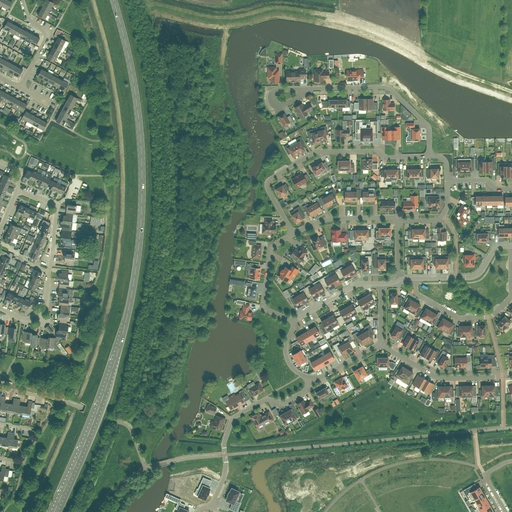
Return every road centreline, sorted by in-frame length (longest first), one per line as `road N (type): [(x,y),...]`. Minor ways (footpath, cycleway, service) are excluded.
road 1 (primary): [(53,511),(109,375),(136,258),(138,124),(112,0)]
road 2 (residential): [(294,234),(265,184),(316,151),(429,157)]
road 3 (residential): [(210,506),(233,417),(265,398),(283,402),(310,381)]
road 4 (residential): [(509,246),(510,293),(487,317),(459,317),(416,293),(415,278)]
road 5 (residential): [(306,89),(388,88),(427,124),(429,157)]
road 6 (residential): [(17,190),(57,205),(46,303),(35,315)]
road 7 (residential): [(379,343),(437,377),(511,372)]
